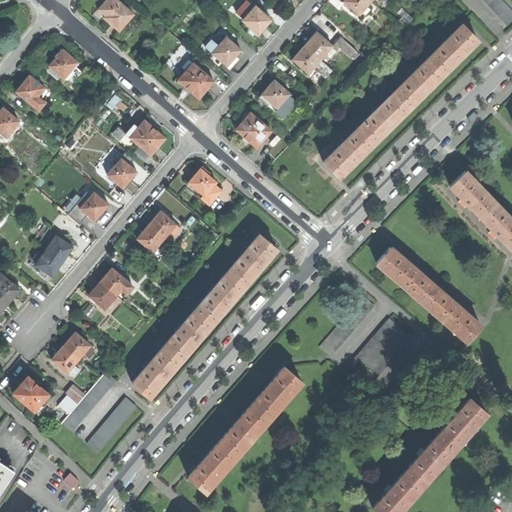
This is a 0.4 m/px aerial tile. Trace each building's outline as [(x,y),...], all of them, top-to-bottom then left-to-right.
[(105,0),(99,8),(105,13),(103,17),(104,17),(113,25),(119,30),(134,13),(117,0),(117,1),(115,0),(105,0)] [(366,6),(370,0),(369,0),(344,0),(351,6),(350,7),(358,14),(361,11),(366,14),(370,10),(366,6)] [(484,0),(507,24),(511,19),(511,10),(502,0),(484,0)] [(246,1),(235,13),(243,20),(246,16),(243,12),(249,6),(252,9),(254,8),(246,1)] [(242,20),(258,34),(259,32),(264,27),(270,21),(263,15),(264,14),(255,6),(254,8),(252,9),(249,6),(243,12),(246,16),(243,20),(242,20)] [(100,22),(104,17),(103,17),(105,13),(99,8),(92,16),(100,22)] [(462,24),(447,39),(446,38),(443,40),(441,43),(442,44),(428,58),(443,74),(478,40),(462,24)] [(304,45),(320,59),(326,53),(330,57),(335,51),(331,47),(332,45),(323,37),(322,38),(315,32),(309,39),(304,45)] [(211,52),(213,54),(224,64),(228,68),(233,63),(237,58),(235,56),(241,50),(227,37),(221,43),(220,43),(218,45),(211,52)] [(342,51),(350,58),(357,51),(340,37),(334,43),(342,51)] [(205,46),(211,52),(218,45),(211,39),(205,46)] [(310,71),(313,67),(320,59),(304,45),(298,52),(293,58),(300,64),(299,65),(308,73),(310,71)] [(71,68),(76,61),(63,50),(57,58),(56,57),(52,61),(49,66),(53,69),(61,76),(65,79),(66,77),(73,70),(71,68)] [(219,69),(224,64),(213,54),(209,59),(219,69)] [(428,58),(412,73),(411,72),(410,73),(407,77),(408,78),(393,92),(409,108),(443,74),(428,58)] [(191,91),(199,98),(206,89),(213,81),(189,59),(182,67),(186,71),(180,77),(178,80),(186,87),(189,89),(191,91)] [(332,70),(320,59),(313,67),(317,71),(325,78),(332,70)] [(79,64),(76,61),(71,68),(73,70),(66,77),(72,82),(81,71),(76,67),(79,64)] [(57,80),(61,76),(53,69),(49,73),(57,80)] [(17,92),(30,103),(36,96),(38,97),(45,88),(29,75),(25,80),(21,84),(22,85),(17,92)] [(273,81),(267,88),(259,96),(275,110),(278,107),(283,112),(295,98),(281,86),(280,87),(273,81)] [(393,92),(378,108),(377,107),(374,109),(372,111),(373,112),(359,127),(374,142),(409,108),(393,92)] [(44,103),(38,97),(36,96),(30,103),(29,103),(38,110),(44,103)] [(0,134),(4,138),(19,121),(9,113),(9,114),(2,108),(0,110),(0,134)] [(246,138),(256,147),(271,130),(246,109),(240,117),(243,120),(235,129),(246,138)] [(125,133),(150,155),(157,147),(165,138),(158,132),(154,129),(144,120),(135,129),(131,126),(125,133)] [(125,133),(118,127),(111,134),(119,140),(125,133)] [(359,127),(343,142),(342,141),(339,144),(337,146),(338,147),(323,162),(339,177),(374,142),(359,127)] [(149,156),(138,148),(134,153),(144,161),(149,156)] [(125,152),(120,157),(129,164),(133,159),(125,152)] [(106,174),(124,189),(128,184),(132,179),(130,178),(135,172),(136,172),(137,171),(129,164),(120,157),(106,174)] [(213,186),(214,185),(216,182),(212,178),(207,174),(206,176),(199,169),(188,182),(204,196),(209,200),(218,190),(213,186)] [(466,205),(468,204),(480,217),(495,202),(465,171),(450,186),(463,199),(461,200),(463,202),(466,205)] [(222,191),(214,185),(213,186),(218,190),(209,200),(204,196),(202,199),(210,205),(222,191)] [(87,214),(96,222),(101,216),(109,206),(94,193),(88,200),(87,199),(79,207),(87,214)] [(496,236),(498,235),(511,248),(511,246),(511,219),(500,206),(495,202),(480,217),(493,229),(491,231),(493,233),(496,236)] [(79,223),(87,214),(79,207),(76,204),(68,214),(79,223)] [(164,238),(170,230),(175,224),(176,224),(167,216),(166,218),(159,212),(153,219),(148,224),(164,238)] [(157,245),(162,249),(168,241),(164,238),(148,224),(143,231),(138,237),(144,243),(143,244),(152,251),(155,248),(157,245)] [(180,228),(175,224),(170,230),(175,234),(180,228)] [(38,242),(45,250),(52,239),(50,238),(54,233),(49,227),(38,242)] [(168,241),(175,234),(170,230),(164,238),(168,241)] [(247,248),(245,250),(244,249),(242,252),(240,254),(241,255),(228,270),(245,285),(276,248),(259,233),(249,245),(249,246),(247,248)] [(52,239),(45,250),(62,261),(67,253),(71,248),(64,243),(65,241),(55,235),(52,239)] [(481,325),(461,308),(462,307),(458,304),(456,302),(455,303),(415,269),(416,268),(413,265),(411,263),(410,264),(390,247),(376,263),(467,341),(481,325)] [(45,250),(40,256),(36,262),(35,264),(35,265),(44,271),(45,270),(52,275),(58,267),(62,261),(45,250)] [(36,262),(40,256),(36,253),(32,259),(36,262)] [(100,282),(116,295),(127,282),(119,274),(118,275),(111,269),(107,273),(100,282)] [(215,285),(213,287),(213,286),(211,289),(209,291),(209,292),(196,308),(213,322),(245,285),(228,270),(217,282),(218,283),(216,285),(215,285)] [(0,296),(7,303),(14,296),(18,290),(11,284),(12,283),(0,272),(0,296)] [(96,301),(104,308),(116,295),(100,282),(96,286),(89,294),(96,300),(96,301)] [(132,286),(127,282),(116,295),(118,297),(124,291),(126,293),(132,286)] [(319,346),(330,356),(374,305),(363,296),(319,346)] [(97,311),(89,304),(84,311),(91,317),(97,311)] [(196,308),(182,324),(181,323),(179,326),(177,328),(177,329),(176,331),(174,334),(174,333),(164,344),(181,359),(213,322),(196,308)] [(356,378),(400,327),(389,318),(345,368),(356,378)] [(411,336),(400,327),(356,378),(367,387),(411,336)] [(83,354),(89,347),(90,345),(82,338),(81,339),(74,333),(69,339),(63,345),(79,359),(83,354)] [(164,344),(150,361),(149,360),(147,363),(145,366),(146,366),(144,368),(144,369),(142,371),(132,382),(149,397),(181,359),(164,344)] [(68,371),(73,366),(79,359),(63,345),(58,352),(52,358),(59,364),(58,365),(67,372),(68,371)] [(94,352),(89,347),(83,354),(89,358),(94,352)] [(382,402),(393,411),(395,409),(437,361),(426,351),(382,402)] [(78,370),(73,366),(68,371),(73,376),(78,370)] [(253,402),(270,417),(301,381),(286,368),(284,366),(270,382),(269,382),(267,384),(265,387),(266,387),(253,402)] [(61,422),(72,431),(115,380),(105,371),(88,392),(86,394),(77,404),(68,414),(61,422)] [(12,393),(38,414),(45,406),(40,402),(48,393),(36,383),(27,375),(12,393)] [(67,395),(77,404),(86,394),(73,383),(65,393),(67,395)] [(58,405),(68,414),(77,404),(67,395),(58,405)] [(87,444),(98,453),(136,407),(137,406),(126,398),(87,444)] [(469,398),(455,413),(454,413),(452,415),(450,418),(451,418),(438,434),(454,448),(486,412),(469,398)] [(237,454),(270,417),(253,402),(238,419),(237,418),(235,421),(233,423),(234,424),(220,439),(237,454)] [(438,434),(423,450),(422,449),(420,452),(418,454),(419,455),(405,470),(422,485),(454,448),(438,434)] [(237,454),(220,439),(205,457),(187,477),(204,491),(237,454)] [(0,491),(14,471),(0,461),(0,491)] [(405,470),(391,487),(390,486),(388,488),(385,491),(386,491),(372,508),(376,511),(397,511),(422,485),(405,470)] [(78,480),(70,472),(62,480),(71,488),(78,480)]
